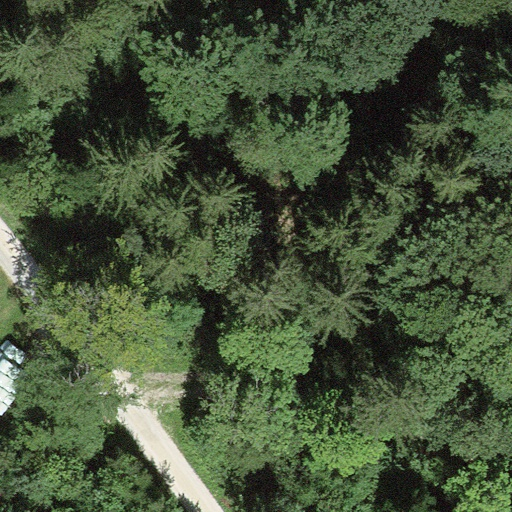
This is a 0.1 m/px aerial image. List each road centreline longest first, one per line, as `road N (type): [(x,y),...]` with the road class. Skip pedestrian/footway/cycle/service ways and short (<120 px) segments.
road 1 (track): [(76,354),(285,384),(459,439),(511,444)]
road 2 (track): [(194,511),(0,236)]
